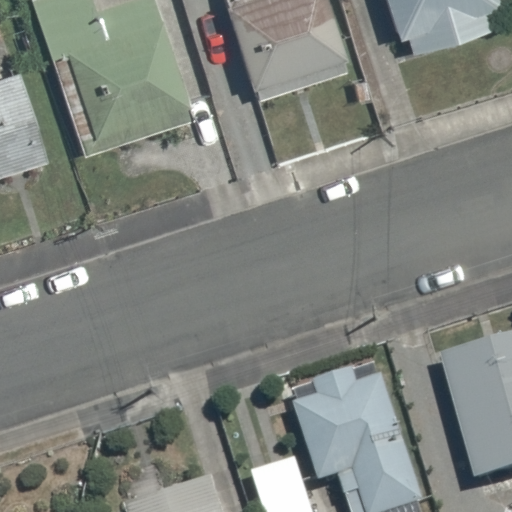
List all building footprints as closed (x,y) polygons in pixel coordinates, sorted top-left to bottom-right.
[(30,0),(84,157),(180,124),(196,119),(154,0),(30,0)] [(229,0),(260,98),(349,71),(327,0),(229,0)] [(511,0),(386,0),(399,39),(407,36),(412,53),(497,27),(492,10),(501,7),(500,4),(511,0)] [(18,74),(0,79),(0,176),(46,163),(18,74)] [(511,340),(443,360),(479,485),(511,476),(511,340)] [(385,380),(297,409),(323,486),(357,475),(368,511),(411,511),(427,507),(411,458),(385,380)] [(226,511),(217,482),(128,509),(129,511),(226,511)]
